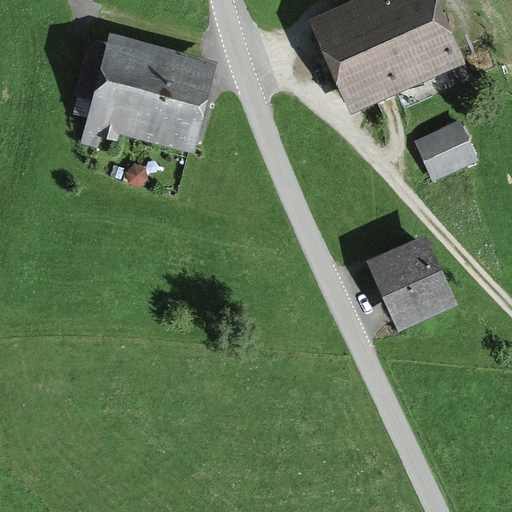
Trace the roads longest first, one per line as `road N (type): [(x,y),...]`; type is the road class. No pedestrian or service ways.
road 1 (unclassified): [(436,511),(296,210),(223,0)]
road 2 (track): [(511,309),(339,119),(239,51)]
